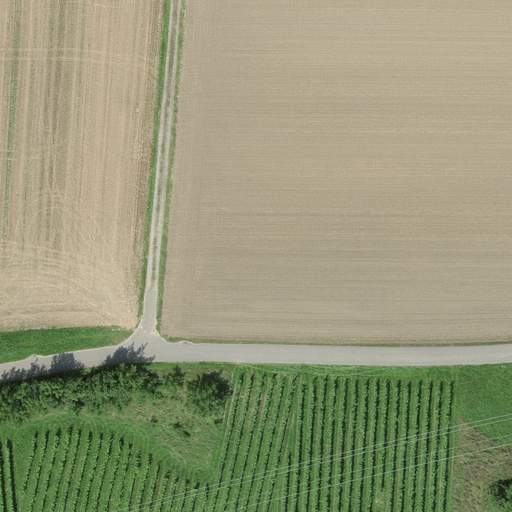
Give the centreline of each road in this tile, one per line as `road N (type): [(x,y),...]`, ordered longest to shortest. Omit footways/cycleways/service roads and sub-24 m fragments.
road 1 (unclassified): [(0,375),(148,350),(414,358),(511,350)]
road 2 (track): [(148,350),(179,0)]
